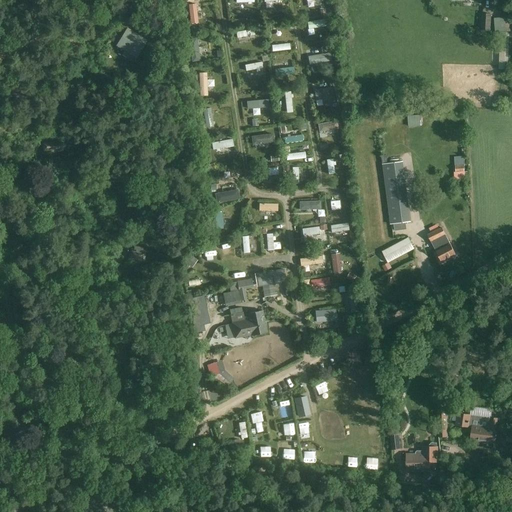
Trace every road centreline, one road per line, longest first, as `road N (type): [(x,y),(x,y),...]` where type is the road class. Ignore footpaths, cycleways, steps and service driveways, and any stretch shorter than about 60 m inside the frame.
road 1 (unclassified): [(128,456),(511,254)]
road 2 (unclassified): [(128,456),(511,504)]
road 3 (unclassified): [(20,511),(97,454),(128,456)]
